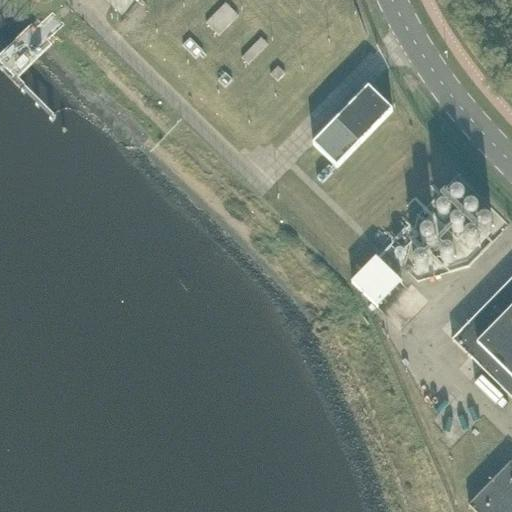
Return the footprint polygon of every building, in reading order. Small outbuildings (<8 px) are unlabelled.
[(183,0),(171,12),(168,29),(247,109),(251,109),(340,18),(340,14),(325,0),(183,0)] [(40,50),(36,54),(34,56),(38,60),(44,54),(40,50)] [(369,88),(314,146),(338,169),(393,111),(369,88)] [(377,259),(353,284),(378,309),(403,284),(377,259)] [(511,281),(453,341),(511,399),(511,281)] [(511,511),(511,463),(470,507),(474,511),(511,511)]
